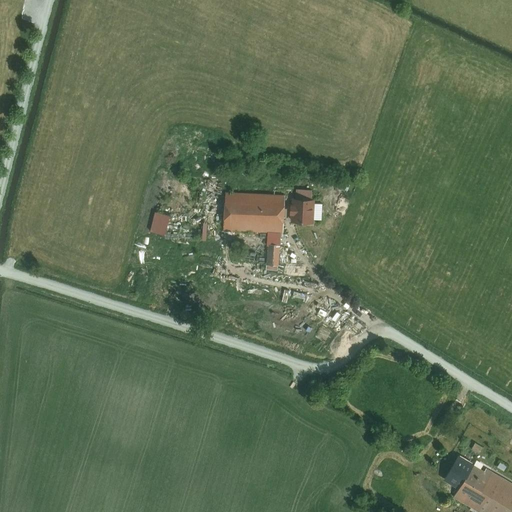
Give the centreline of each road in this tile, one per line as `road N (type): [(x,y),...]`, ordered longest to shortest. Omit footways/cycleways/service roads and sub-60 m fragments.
road 1 (unclassified): [(370,329),(336,358),(306,361),(0,266)]
road 2 (unclassified): [(0,170),(43,0)]
road 3 (unclassified): [(511,404),(392,331),(370,329)]
